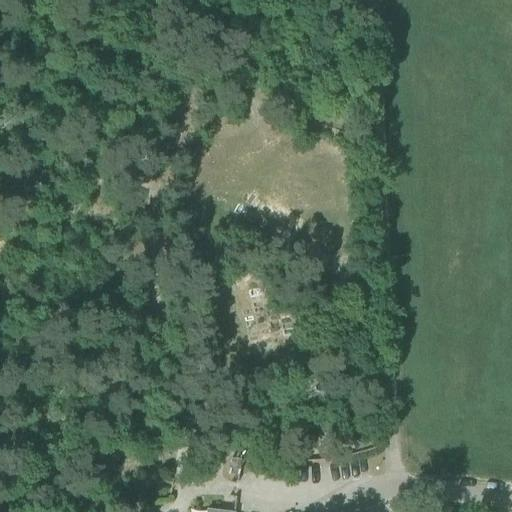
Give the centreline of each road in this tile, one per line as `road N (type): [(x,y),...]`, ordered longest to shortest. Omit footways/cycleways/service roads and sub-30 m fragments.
road 1 (track): [(374,0),(395,486)]
road 2 (unclassified): [(349,511),(360,498),(395,486),(511,500)]
